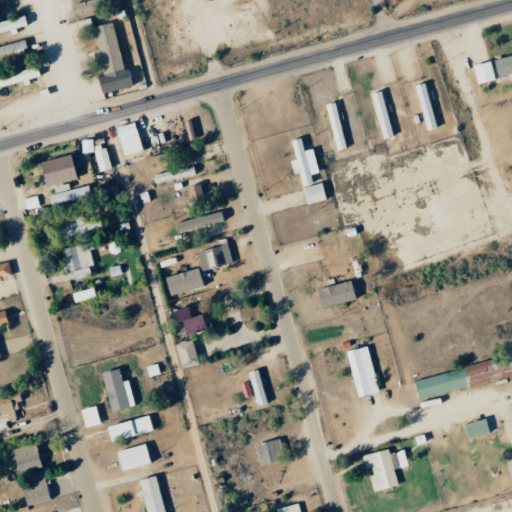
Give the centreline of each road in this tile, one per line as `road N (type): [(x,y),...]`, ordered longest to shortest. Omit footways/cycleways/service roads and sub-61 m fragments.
road 1 (secondary): [(511,3),(0,143)]
road 2 (residential): [(336,511),(219,83)]
road 3 (residential): [(94,511),(0,170)]
road 4 (residential): [(84,120),(48,0)]
